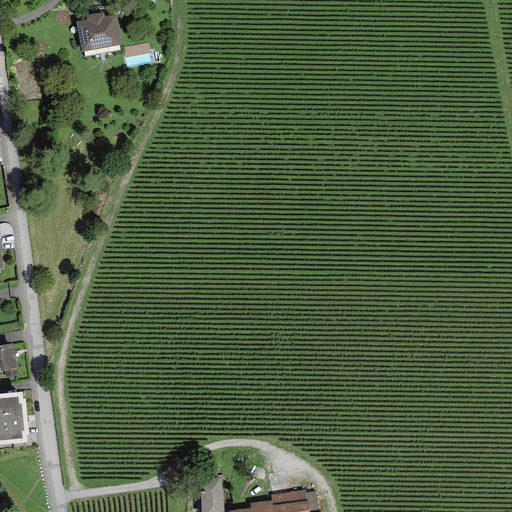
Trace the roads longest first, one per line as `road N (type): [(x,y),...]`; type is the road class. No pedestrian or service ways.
road 1 (unclassified): [(0,55),(62,511)]
road 2 (unknown): [(59,498),(154,481),(223,440),(272,451)]
